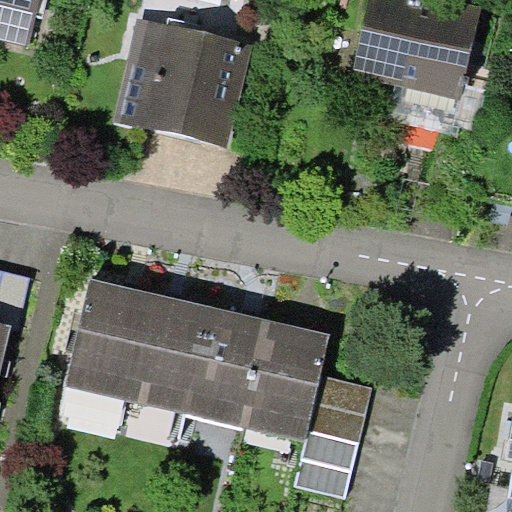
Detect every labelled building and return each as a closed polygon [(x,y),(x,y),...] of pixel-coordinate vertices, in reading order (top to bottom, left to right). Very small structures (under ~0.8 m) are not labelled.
[(0,0),(0,36),(36,45),(46,0),(0,0)] [(432,0),(369,0),(354,70),(458,92),(475,9),(432,0)] [(153,27),(133,125),(219,143),(240,45),(153,27)] [(320,372),(329,334),(81,278),(56,384),(304,440),(320,372)] [(0,364),(9,326),(0,323),(0,364)] [(371,384),(320,372),(304,440),(293,487),(345,499),(371,384)]
